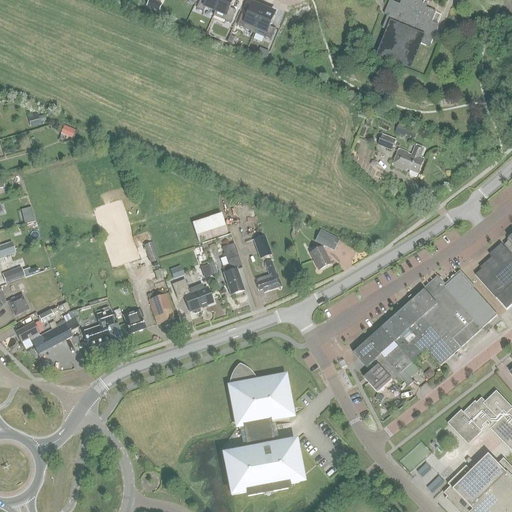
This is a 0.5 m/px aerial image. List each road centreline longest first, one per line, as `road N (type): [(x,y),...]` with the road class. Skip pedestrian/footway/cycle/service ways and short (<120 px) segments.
road 1 (tertiary): [(81,411),(111,377),(297,311)]
road 2 (unclassified): [(484,230),(312,342)]
road 3 (tertiary): [(297,311),(466,209)]
road 4 (residential): [(370,446),(511,333)]
